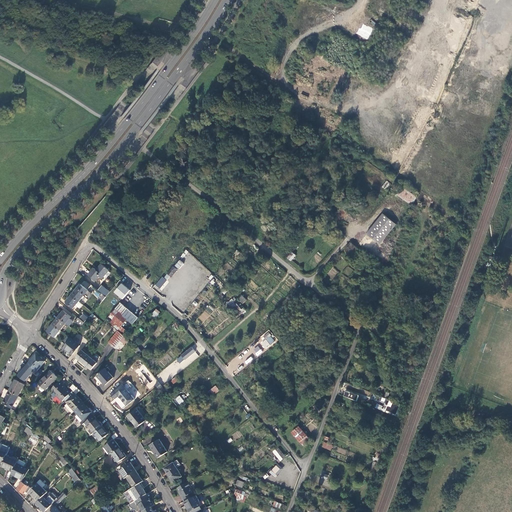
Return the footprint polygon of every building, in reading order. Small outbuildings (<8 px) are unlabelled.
[(358,34),(368,39),(373,29),(363,24),(358,34)] [(401,186),(398,190),(414,202),(417,196),(401,186)] [(396,194),(413,206),(414,202),(398,190),(396,194)] [(396,224),(383,214),(367,234),(380,244),(387,235),(390,238),(391,236),(398,228),(395,226),(396,224)] [(345,250),(353,256),(358,249),(350,243),(345,250)] [(291,261),(296,255),(291,252),(286,258),(291,261)] [(178,269),(184,264),(180,260),(174,265),(178,269)] [(110,273),(108,271),(109,270),(102,264),(96,270),(94,268),(88,275),(95,281),(99,277),(101,279),(103,277),(105,279),(110,273)] [(167,273),(172,277),(178,270),(173,266),(167,273)] [(156,285),(160,289),(167,280),(163,277),(156,285)] [(356,282),(364,288),(367,284),(359,278),(356,282)] [(80,284),(71,295),(79,302),(88,290),(80,284)] [(159,293),(162,295),(167,289),(164,286),(159,293)] [(79,302),(71,295),(66,302),(73,308),(79,302)] [(122,334),(125,336),(128,332),(122,326),(127,319),(133,324),(139,317),(128,308),(120,302),(109,317),(113,319),(110,323),(123,333),(122,334)] [(162,313),(157,308),(151,314),(157,319),(162,313)] [(64,311),(58,317),(66,323),(71,317),(64,311)] [(205,311),(198,318),(203,322),(210,315),(205,311)] [(66,323),(58,317),(53,324),(60,330),(66,323)] [(75,322),(81,326),(84,323),(79,318),(75,322)] [(60,330),(53,324),(47,331),(54,337),(60,330)] [(115,348),(123,338),(125,336),(122,334),(118,331),(109,343),(115,348)] [(66,345),(71,339),(67,336),(62,342),(66,345)] [(128,341),(123,338),(115,348),(120,352),(122,351),(121,350),(127,343),(128,341)] [(66,345),(64,348),(73,355),(80,346),(71,339),(66,345)] [(257,356),(263,352),(258,346),(252,350),(257,356)] [(177,359),(181,363),(184,360),(185,361),(196,351),(192,347),(177,359)] [(81,351),(75,358),(91,370),(96,363),(81,351)] [(37,354),(29,364),(37,371),(46,362),(37,354)] [(113,378),(105,368),(97,375),(104,385),(113,378)] [(146,370),(143,374),(138,369),(135,372),(151,389),(158,383),(146,370)] [(42,386),(46,390),(58,378),(51,371),(37,386),(40,388),(42,386)] [(180,380),(177,376),(170,382),(173,385),(180,380)] [(16,380),(10,391),(19,396),(25,385),(16,380)] [(61,380),(52,389),(55,392),(51,396),(55,399),(57,397),(62,402),(65,399),(71,394),(65,388),(66,387),(63,385),(64,384),(61,380)] [(134,399),(123,385),(111,394),(115,399),(119,396),(126,406),(134,399)] [(208,392),(211,396),(219,390),(216,386),(208,392)] [(19,396),(10,391),(3,404),(11,409),(19,396)] [(345,391),(343,397),(357,401),(358,394),(345,391)] [(71,394),(65,399),(69,404),(65,408),(71,415),(76,411),(84,403),(76,394),(75,395),(72,392),(71,394)] [(185,402),(180,395),(174,400),(179,407),(185,402)] [(84,403),(76,411),(79,415),(76,417),(77,418),(77,419),(82,425),(86,422),(94,416),(91,413),(92,412),(84,403)] [(384,409),(396,415),(396,413),(394,411),(395,409),(386,405),(384,409)] [(128,417),(137,428),(146,420),(138,411),(140,410),(138,408),(128,417)] [(94,433),(103,426),(94,415),(94,416),(86,422),(94,433)] [(304,445),(310,439),(295,423),(289,429),(304,445)] [(109,434),(103,426),(94,433),(100,441),(109,434)] [(25,432),(31,437),(34,432),(28,428),(25,432)] [(34,432),(31,437),(32,437),(30,440),(32,441),(31,444),(35,446),(36,444),(37,444),(40,437),(34,432)] [(167,452),(159,439),(149,445),(157,458),(167,452)] [(105,446),(111,454),(112,453),(120,447),(114,440),(105,446)] [(0,460),(4,462),(7,456),(10,448),(0,443),(0,460)] [(280,462),(286,456),(278,447),(275,443),(270,447),(273,451),(276,456),(274,457),(280,462)] [(120,447),(112,453),(119,462),(127,457),(120,447)] [(380,461),(382,454),(378,453),(376,458),(373,457),(372,460),(378,462),(379,460),(380,461)] [(61,455),(59,458),(65,465),(67,463),(61,455)] [(4,462),(2,466),(14,471),(18,463),(19,461),(7,456),(4,462)] [(221,461),(227,469),(232,465),(226,457),(221,461)] [(14,471),(12,474),(23,480),(24,479),(30,470),(24,467),(18,463),(14,471)] [(120,470),(125,479),(127,477),(136,471),(131,463),(120,470)] [(182,477),(174,463),(164,469),(173,482),(182,477)] [(272,470),(277,474),(281,469),(277,465),(272,470)] [(80,478),(79,477),(72,468),(69,471),(76,481),(80,478)] [(136,471),(127,477),(134,487),(140,483),(143,481),(136,471)] [(23,480),(22,482),(22,483),(18,490),(25,494),(26,492),(28,493),(31,488),(27,485),(29,482),(24,479),(23,480)] [(40,479),(30,492),(39,501),(44,496),(48,492),(43,488),(46,485),(40,479)] [(236,485),(243,488),(245,482),(238,480),(236,485)] [(191,487),(188,482),(186,483),(178,488),(181,494),(180,494),(184,502),(193,497),(191,493),(192,493),(190,489),(191,487)] [(134,487),(125,493),(132,503),(134,501),(147,494),(140,483),(134,487)] [(97,486),(91,490),(94,495),(101,491),(97,486)] [(234,499),(244,502),(245,497),(243,497),(244,492),(236,489),(235,495),(236,495),(234,499)] [(138,509),(140,511),(142,511),(151,507),(154,505),(152,501),(151,501),(149,498),(152,497),(150,492),(147,494),(134,501),(135,503),(130,506),(130,507),(131,507),(132,508),(133,509),(135,509),(138,509)] [(39,501),(37,503),(45,511),(49,508),(52,511),(56,507),(57,505),(61,501),(53,493),(47,499),(44,496),(39,501)] [(64,493),(58,498),(61,501),(67,496),(64,493)] [(201,505),(196,495),(193,497),(184,502),(189,511),(201,505)] [(284,511),(285,510),(252,497),(246,511),(284,511)]
